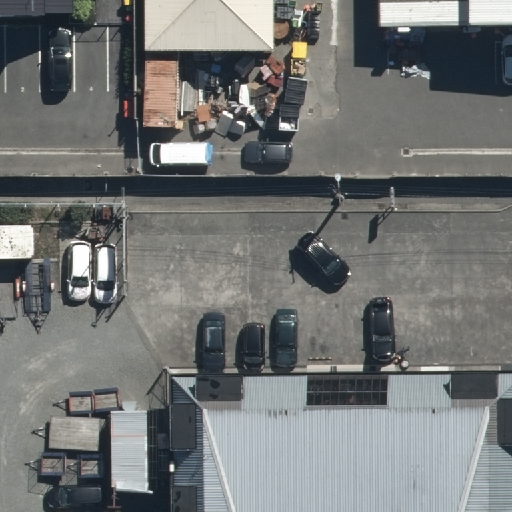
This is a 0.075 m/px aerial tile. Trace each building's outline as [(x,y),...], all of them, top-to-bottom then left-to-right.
[(74,0),(0,0),(0,14),(75,14),(74,0)] [(270,0),(146,0),(146,40),(270,40),(270,0)] [(511,0),(381,0),(382,25),(511,22),(511,0)] [(0,228),(0,262),(40,263),(41,229),(0,228)] [(511,511),(511,371),(168,368),(168,511),(511,511)]
